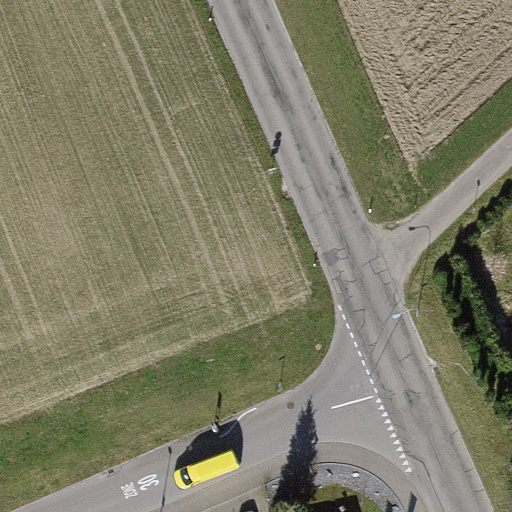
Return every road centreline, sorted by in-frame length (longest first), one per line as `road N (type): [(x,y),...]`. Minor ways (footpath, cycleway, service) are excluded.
road 1 (tertiary): [(245,0),(401,383)]
road 2 (residential): [(105,511),(401,383)]
road 3 (track): [(368,288),(511,155)]
road 4 (tertiary): [(401,383),(457,511)]
